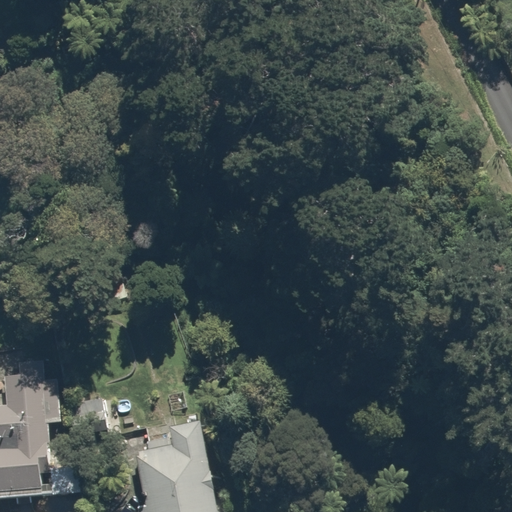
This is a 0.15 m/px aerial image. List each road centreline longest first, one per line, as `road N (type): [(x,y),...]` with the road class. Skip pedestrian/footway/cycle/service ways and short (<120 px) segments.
road 1 (track): [(380,511),(389,484),(332,499),(286,361),(331,358),(367,419),(497,476),(511,470)]
road 2 (residential): [(442,0),(511,134)]
